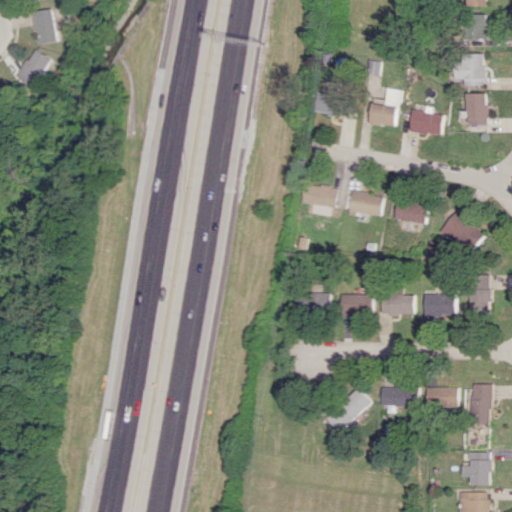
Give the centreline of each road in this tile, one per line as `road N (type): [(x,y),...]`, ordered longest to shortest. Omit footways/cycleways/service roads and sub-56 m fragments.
road 1 (motorway): [(201,0),(109,511)]
road 2 (motorway): [(149,511),(227,80)]
road 3 (residential): [(511,356),(299,356)]
road 4 (residential): [(511,187),(318,149)]
